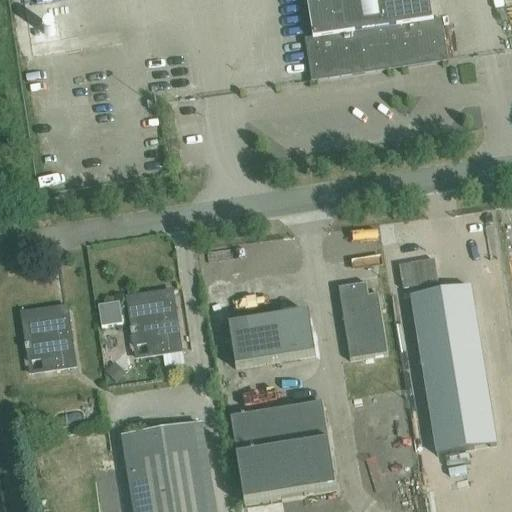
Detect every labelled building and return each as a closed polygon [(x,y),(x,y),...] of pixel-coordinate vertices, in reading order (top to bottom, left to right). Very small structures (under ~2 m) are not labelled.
[(429,0),(306,0),(313,41),(305,42),(311,84),(311,85),(448,64),(442,22),(433,23),(429,0)] [(399,268),(403,292),(439,286),(435,262),(399,268)] [(369,298),(367,286),(338,290),(350,363),(388,357),(379,296),(369,298)] [(471,289),(411,299),(436,458),(497,448),(471,289)] [(173,343),(179,342),(173,303),(163,305),(162,296),(158,297),(130,301),(129,295),(128,295),(133,331),(130,331),(131,337),(134,336),(136,348),(148,347),(150,358),(175,355),(173,343)] [(123,327),(120,306),(99,309),(102,330),(123,327)] [(43,362),(44,374),(75,369),(68,319),(58,320),(56,312),(52,313),(52,312),(24,316),(24,310),(22,311),(27,346),(25,346),(26,352),(28,352),(30,364),(43,362)] [(236,371),(316,358),(309,315),(229,328),(236,371)] [(105,375),(116,385),(124,377),(113,367),(105,375)] [(244,507),(337,493),(323,406),(230,421),(244,507)] [(187,430),(187,427),(196,426),(196,424),(127,435),(127,437),(137,435),(137,438),(121,440),(132,511),(215,511),(202,427),(187,430)]
